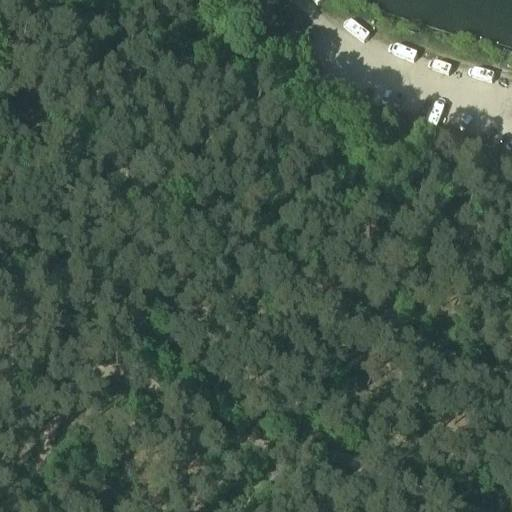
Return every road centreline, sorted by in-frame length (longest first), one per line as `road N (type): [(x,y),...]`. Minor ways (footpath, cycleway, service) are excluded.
road 1 (track): [(0,113),(403,339),(511,382)]
road 2 (track): [(392,74),(237,74),(136,48),(12,0)]
road 3 (track): [(511,119),(392,74)]
